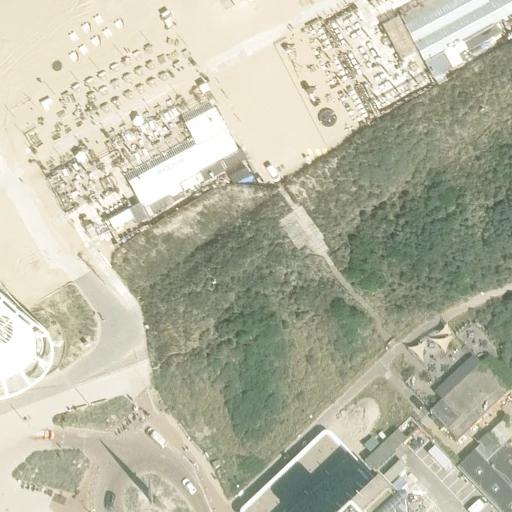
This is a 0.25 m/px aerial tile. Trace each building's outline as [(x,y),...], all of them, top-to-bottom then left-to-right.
[(495,32),(490,22),(511,9),(511,0),(486,0),(484,1),(482,0),(423,0),(377,24),(396,60),(414,50),(430,78),(468,58),(464,50),(495,32)] [(196,143),(127,180),(140,202),(107,218),(112,228),(137,216),(139,221),(174,201),(175,202),(186,196),(185,192),(247,157),(241,147),(238,148),(214,105),(185,122),(196,143)] [(0,375),(15,369),(19,373),(27,376),(36,378),(38,377),(49,374),(55,367),(61,360),(64,350),(64,338),(61,328),(55,319),(48,314),(41,308),(38,310),(19,319),(0,301),(0,375)] [(459,444),(511,394),(511,381),(511,382),(498,369),(489,360),(481,367),(442,404),(432,414),(431,415),(453,438),(459,444)] [(398,511),(371,483),(351,462),(361,453),(348,438),(343,435),(337,434),(332,435),(327,438),(324,443),(322,448),(323,454),(322,455),(317,454),(311,455),(306,458),(303,463),(301,468),(302,474),(301,475),(296,474),(290,475),(285,478),(282,483),(281,488),(282,493),(280,495),(275,494),(269,495),(264,498),(261,502),(260,508),(260,511),(398,511)] [(511,511),(511,451),(506,446),(501,451),(488,436),(477,446),(480,448),(457,470),(458,472),(496,511),(511,511)]
